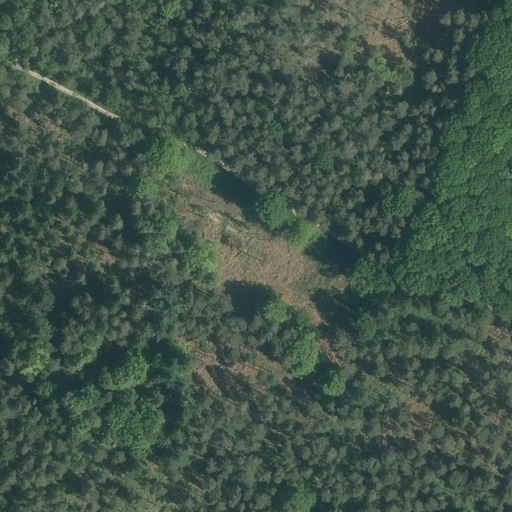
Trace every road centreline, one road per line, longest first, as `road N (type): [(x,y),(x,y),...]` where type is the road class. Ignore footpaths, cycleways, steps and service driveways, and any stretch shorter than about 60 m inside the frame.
road 1 (unknown): [(427,511),(355,499),(323,468),(384,260),(184,129),(0,50)]
road 2 (track): [(0,63),(184,144),(390,273),(511,316)]
